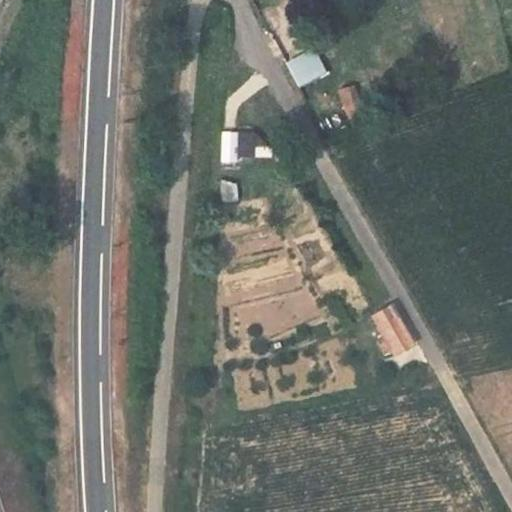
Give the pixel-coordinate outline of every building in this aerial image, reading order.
[(287,62),(299,87),(328,72),(316,48),(287,62)] [(348,114),(362,107),(351,84),(337,90),(348,114)] [(237,154),(267,154),(268,130),(237,129),(237,154)] [(394,303),(384,309),(371,314),(379,328),(395,355),(405,351),(417,345),(394,303)] [(361,337),(379,328),(371,314),(353,321),(361,337)]
